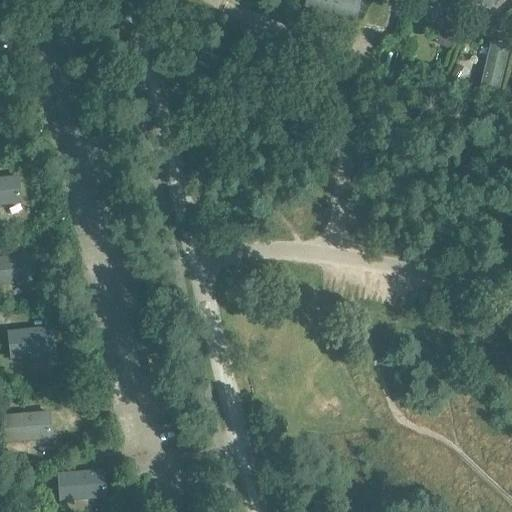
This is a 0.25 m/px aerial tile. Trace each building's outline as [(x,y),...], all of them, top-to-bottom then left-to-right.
[(486,23),(502,0),(478,0),(470,12),(486,23)] [(456,39),(442,32),(435,44),(450,51),(456,39)] [(0,178),(0,204),(20,202),(17,176),(0,178)] [(0,257),(0,283),(31,280),(28,254),(0,257)] [(24,331),(8,332),(11,359),(56,354),(54,328),(24,331)] [(23,415),(2,416),(4,443),(51,439),(49,413),(23,415)] [(78,473),(57,475),(59,500),(105,496),(103,471),(78,473)]
